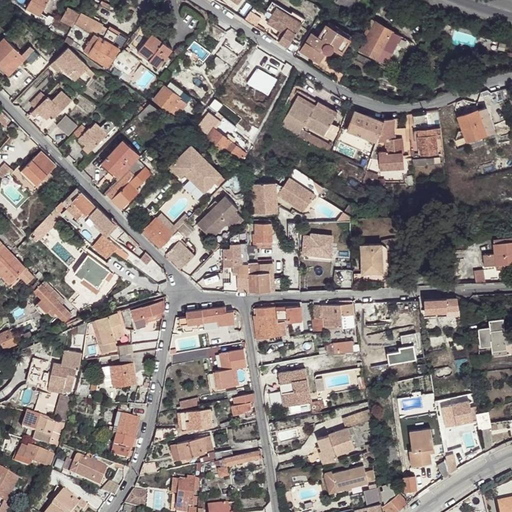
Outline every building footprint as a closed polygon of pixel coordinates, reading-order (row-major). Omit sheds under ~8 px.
[(30,0),(27,7),(40,14),(43,8),(47,0),(30,0)] [(49,0),(47,0),(43,8),(48,11),(53,2),(49,0)] [(354,11),(359,0),(336,0),(336,2),(354,11)] [(74,23),(79,13),(69,8),(67,7),(60,19),(72,26),(74,23)] [(277,7),(267,22),(281,30),(284,33),(281,38),(279,41),(287,47),(302,23),(277,7)] [(87,18),(79,13),(74,23),(82,27),(87,18)] [(374,24),(367,37),(360,52),(378,61),(384,49),(392,31),(375,21),(374,24)] [(207,33),(218,41),(225,30),(215,22),(207,33)] [(363,35),(367,37),(374,24),(369,22),(363,35)] [(334,47),(335,47),(342,33),(326,24),(318,37),(329,44),(325,51),(327,52),(330,53),(333,51),(334,47)] [(118,49),(124,41),(106,30),(101,38),(118,49)] [(392,31),(384,49),(392,53),(401,36),(392,31)] [(172,48),(152,33),(137,52),(157,67),(172,48)] [(329,44),(318,37),(311,33),(301,51),(319,62),(325,51),(329,44)] [(342,33),(335,47),(342,52),(350,38),(342,33)] [(71,45),(73,41),(66,36),(64,41),(69,44),(71,45)] [(17,50),(15,48),(4,37),(0,41),(0,66),(5,71),(9,74),(24,58),(25,58),(34,67),(42,59),(25,42),(17,50)] [(108,66),(110,63),(118,49),(101,38),(99,37),(95,42),(89,52),(89,54),(108,66)] [(85,50),(89,52),(95,42),(91,40),(85,50)] [(71,45),(77,50),(79,45),(73,41),(71,45)] [(95,73),(68,46),(55,59),(62,67),(68,73),(71,70),(78,77),(84,70),(91,77),(95,73)] [(139,60),(123,48),(111,63),(127,75),(139,60)] [(384,49),(378,61),(387,65),(389,59),(392,53),(384,49)] [(273,71),(281,59),(271,53),(263,64),(273,71)] [(370,62),(356,56),(354,60),(368,67),(370,62)] [(62,67),(55,59),(50,64),(58,72),(62,67)] [(389,59),(387,65),(393,68),(396,63),(389,59)] [(75,79),(78,77),(71,70),(68,73),(75,79)] [(412,75),(410,81),(423,84),(424,78),(428,79),(429,74),(417,71),(415,72),(414,75),(412,75)] [(30,82),(27,78),(22,82),(26,86),(30,82)] [(188,94),(165,78),(161,83),(164,85),(181,97),(184,99),(188,94)] [(181,97),(164,85),(154,100),(170,111),(181,97)] [(500,90),(504,101),(511,98),(511,91),(511,90),(511,89),(511,85),(509,86),(509,87),(500,90)] [(52,109),(54,111),(57,114),(71,100),(61,90),(51,100),(56,105),(52,109)] [(493,105),(502,102),(498,90),(489,93),(493,105)] [(300,91),(296,98),(314,108),(316,105),(335,116),(337,112),(300,91)] [(37,105),(43,99),(40,95),(33,102),(37,105)] [(38,111),(44,117),(52,109),(56,105),(51,100),(47,96),(35,108),(38,111)] [(187,102),(184,99),(181,97),(170,111),(176,116),(187,102)] [(314,108),(296,98),(280,127),(298,137),(305,125),(324,136),(335,116),(316,105),(314,108)] [(154,110),(149,104),(139,115),(144,120),(154,110)] [(46,119),(54,111),(52,109),(44,117),(46,119)] [(486,135),(480,121),(477,110),(457,117),(466,142),(486,135)] [(0,121),(5,126),(10,120),(1,111),(0,111),(0,121)] [(347,131),(376,142),(376,140),(383,122),(355,111),(347,131)] [(426,113),(427,127),(438,126),(437,112),(426,113)] [(77,125),(66,115),(56,124),(68,135),(77,125)] [(488,118),(480,121),(486,135),(493,133),(488,118)] [(87,130),(78,139),(85,145),(82,148),(87,154),(90,151),(115,125),(108,119),(101,127),(95,122),(90,128),(89,128),(87,130)] [(393,119),(384,119),(383,122),(376,140),(385,140),(386,150),(380,150),(381,171),(404,169),(401,139),(392,140),(393,119)] [(13,131),(17,127),(11,122),(7,126),(13,131)] [(73,134),(78,139),(87,130),(82,125),(73,134)] [(206,139),(224,153),(226,150),(232,141),(214,128),(206,139)] [(414,138),(419,138),(435,136),(434,130),(413,131),(414,138)] [(510,144),(507,134),(499,136),(501,146),(510,144)] [(435,136),(419,138),(420,151),(436,151),(435,136)] [(106,158),(121,172),(138,153),(123,139),(106,158)] [(232,141),(226,150),(234,157),(241,148),(232,141)] [(192,145),(170,166),(181,177),(185,173),(204,193),(221,176),(192,145)] [(241,148),(234,157),(241,163),(247,154),(241,148)] [(40,151),(33,158),(41,165),(48,173),(49,172),(55,165),(40,151)] [(33,158),(27,163),(35,171),(41,165),(33,158)] [(118,176),(121,172),(106,158),(102,162),(118,176)] [(144,166),(138,160),(129,168),(135,175),(144,166)] [(4,163),(0,167),(0,175),(2,178),(11,169),(4,163)] [(22,169),(37,183),(43,178),(35,171),(27,163),(22,169)] [(35,171),(43,178),(48,173),(41,165),(35,171)] [(151,173),(144,166),(135,175),(129,181),(135,188),(151,173)] [(135,175),(129,168),(105,192),(111,199),(129,181),(135,175)] [(48,173),(43,178),(46,181),(52,175),(49,172),(48,173)] [(288,176),(278,195),(304,211),(315,192),(288,176)] [(138,191),(135,188),(129,181),(111,199),(121,209),(134,196),(138,191)] [(274,196),(274,182),(252,184),(253,214),(275,213),(274,196)] [(80,190),(76,186),(63,199),(67,203),(80,190)] [(95,204),(80,190),(67,203),(65,205),(73,213),(81,208),(86,213),(95,204)] [(197,222),(212,236),(227,221),(229,222),(239,212),(235,209),(238,206),(225,194),(197,222)] [(103,212),(96,206),(88,215),(89,216),(90,215),(95,220),(103,212)] [(63,214),(55,207),(31,233),(38,240),(63,214)] [(103,212),(95,220),(96,222),(104,214),(103,212)] [(161,212),(156,217),(170,231),(174,227),(173,226),(174,226),(161,212)] [(186,213),(179,221),(183,225),(190,218),(186,213)] [(119,224),(116,222),(115,223),(104,214),(96,222),(107,232),(109,233),(117,226),(119,224)] [(156,217),(143,230),(160,247),(176,231),(177,231),(179,229),(183,225),(179,221),(174,226),(173,226),(174,227),(170,231),(156,217)] [(256,223),(257,242),(266,241),(272,241),(271,223),(256,223)] [(117,226),(109,233),(116,240),(124,232),(117,226)] [(177,231),(161,247),(166,252),(178,240),(182,236),(177,231)] [(332,248),(320,247),(312,246),(313,236),(305,235),(303,253),(331,256),(332,248)] [(246,261),(247,261),(246,239),(236,240),(236,247),(241,247),(241,255),(244,254),(244,257),(241,257),(242,262),(246,261)] [(0,254),(18,274),(27,283),(34,276),(0,240),(0,254)] [(166,253),(181,268),(193,255),(178,240),(166,252),(166,253)] [(511,240),(494,243),(495,253),(496,265),(507,264),(511,263),(511,240)] [(246,242),(247,254),(257,253),(257,247),(257,242),(246,242)] [(383,274),(382,245),(361,246),(362,275),(383,274)] [(223,247),(224,258),(233,258),(241,257),(241,255),(241,247),(236,247),(223,247)] [(147,252),(140,259),(146,264),(152,257),(147,252)] [(110,270),(88,253),(74,272),(82,278),(84,276),(97,287),(110,270)] [(247,254),(248,272),(258,272),(258,268),(257,253),(247,254)] [(483,254),(484,266),(496,265),(495,253),(483,254)] [(18,274),(0,254),(0,272),(9,282),(18,274)] [(156,274),(163,268),(152,257),(146,264),(156,274)] [(233,258),(224,258),(224,268),(231,268),(231,284),(222,283),(222,290),(238,291),(237,288),(248,288),(248,287),(247,287),(246,261),(242,262),(242,264),(233,264),(233,258)] [(146,264),(142,260),(136,267),(154,281),(165,275),(163,268),(156,274),(146,264)] [(473,272),(475,284),(485,284),(483,270),(473,272)] [(249,292),(270,291),(269,271),(258,272),(248,272),(249,292)] [(0,272),(0,276),(7,284),(9,282),(0,272)] [(71,315),(61,304),(56,299),(54,296),(50,293),(41,283),(34,289),(42,298),(56,312),(64,321),(71,315)] [(56,299),(59,296),(54,290),(50,293),(54,296),(56,299)] [(48,320),(56,312),(42,298),(34,306),(48,320)] [(447,311),(447,310),(446,298),(425,300),(425,312),(447,311)] [(447,310),(459,310),(456,298),(446,298),(447,310)] [(164,311),(165,305),(163,304),(163,300),(131,310),(136,329),(146,326),(145,322),(143,317),(155,314),(156,314),(159,313),(159,312),(164,311)] [(275,307),(275,303),(257,304),(257,307),(253,308),(257,337),(280,334),(279,328),(278,321),(277,321),(276,317),(275,307)] [(331,316),(341,315),(353,314),(352,303),(330,305),(331,316)] [(325,316),(331,316),(330,305),(322,306),(322,316),(325,316)] [(226,311),(225,306),(213,307),(186,311),(187,316),(179,317),(180,324),(182,324),(213,320),(230,318),(234,318),(233,310),(226,311)] [(293,306),(275,307),(276,317),(287,316),(288,316),(293,316),(293,306)] [(293,316),(288,316),(288,320),(301,319),(301,306),(293,306),(293,316)] [(322,306),(314,306),(314,318),(323,319),(322,316),(322,306)] [(145,322),(163,317),(164,311),(159,312),(159,313),(156,314),(155,314),(143,317),(145,322)] [(114,334),(122,331),(117,313),(97,320),(104,343),(102,344),(104,353),(117,348),(114,341),(116,340),(115,339),(114,334)] [(324,327),(324,328),(343,326),(341,315),(331,316),(325,316),(326,321),(323,321),(324,327)] [(312,327),(324,327),(323,321),(323,319),(314,318),(312,318),(312,327)] [(488,320),(489,327),(489,330),(503,328),(502,319),(488,320)] [(87,321),(77,326),(76,333),(86,333),(87,321)] [(489,327),(478,328),(480,348),(491,346),(489,330),(489,327)] [(505,350),(504,334),(503,328),(489,330),(491,346),(491,351),(505,350)] [(0,333),(0,339),(4,349),(16,344),(9,330),(0,333)] [(403,339),(390,342),(393,354),(406,351),(403,339)] [(354,351),(353,340),(333,342),(334,352),(354,351)] [(133,353),(132,344),(120,346),(121,354),(132,353),(133,353)] [(232,369),(235,368),(246,366),(243,349),(229,351),(232,369)] [(79,369),(83,353),(65,351),(62,365),(54,363),(48,390),(62,393),(63,389),(65,382),(73,384),(76,368),(79,369)] [(223,370),(232,369),(229,351),(221,352),(223,370)] [(406,351),(393,354),(395,361),(407,359),(406,351)] [(121,354),(120,355),(120,362),(113,362),(114,366),(102,367),(105,387),(131,384),(130,380),(135,379),(133,363),(132,353),(121,354)] [(373,357),(375,366),(387,363),(385,354),(373,357)] [(46,362),(32,359),(25,384),(34,386),(35,384),(39,385),(46,362)] [(287,404),(310,401),(305,367),(278,372),(282,392),(284,391),(287,404)] [(235,387),(232,369),(223,370),(213,372),(215,390),(235,387)] [(71,391),(73,384),(65,382),(63,389),(71,391)] [(226,390),(227,398),(233,397),(237,396),(236,389),(226,390)] [(403,401),(401,390),(395,391),(397,403),(403,401)] [(233,397),(234,405),(250,402),(248,394),(237,396),(233,397)] [(391,401),(390,394),(382,394),(383,402),(391,401)] [(70,410),(73,399),(61,396),(55,420),(60,421),(65,422),(67,423),(68,420),(70,410)] [(179,409),(198,405),(197,398),(178,402),(179,409)] [(312,413),(320,411),(319,408),(318,400),(310,401),(312,413)] [(247,411),(255,409),(254,401),(250,402),(234,405),(232,406),(233,415),(248,412),(247,411)] [(456,425),(473,421),(470,407),(468,401),(452,405),(456,425)] [(449,426),(456,425),(452,405),(446,406),(449,426)] [(179,412),(182,431),(212,427),(209,408),(179,412)] [(348,427),(370,419),(369,409),(342,418),(345,428),(328,434),(336,455),(338,454),(355,448),(348,427)] [(109,427),(107,433),(109,433),(117,435),(118,430),(123,431),(126,416),(121,414),(122,411),(117,410),(113,428),(109,427)] [(478,420),(479,430),(492,428),(489,411),(476,413),(478,420)] [(43,417),(27,413),(22,428),(35,432),(32,440),(48,444),(55,426),(55,424),(42,420),(43,417)] [(118,430),(117,435),(134,439),(135,440),(138,441),(143,421),(140,419),(126,416),(123,431),(118,430)] [(55,424),(55,426),(59,427),(60,421),(55,420),(43,417),(42,420),(55,424)] [(435,447),(431,427),(410,430),(413,448),(410,449),(412,465),(432,463),(430,452),(430,448),(435,447)] [(154,431),(151,443),(177,438),(174,428),(155,428),(154,431)] [(327,461),(337,458),(336,455),(328,434),(322,436),(318,437),(320,445),(318,446),(323,461),(327,461)] [(134,439),(117,435),(111,454),(113,455),(119,456),(127,459),(128,458),(130,451),(132,446),(134,439)] [(177,443),(180,459),(204,454),(203,452),(212,450),(209,436),(177,443)] [(14,463),(20,465),(22,459),(23,459),(28,449),(22,446),(14,463)] [(42,471),(48,472),(56,455),(49,452),(30,446),(28,449),(23,459),(22,459),(20,465),(31,468),(32,462),(44,465),(42,471)] [(94,449),(92,456),(99,458),(101,451),(100,451),(94,449)] [(221,458),(233,456),(231,449),(220,452),(221,458)] [(260,450),(223,459),(224,466),(228,466),(261,458),(260,450)] [(398,456),(397,450),(388,451),(389,458),(398,456)] [(201,463),(200,463),(216,459),(215,452),(209,454),(209,457),(195,460),(195,464),(201,463)] [(454,454),(446,456),(446,457),(449,473),(457,469),(454,454)] [(445,476),(449,473),(446,457),(437,464),(440,468),(445,476)] [(100,485),(107,468),(98,464),(99,462),(94,460),(93,462),(81,458),(78,465),(74,463),(70,472),(75,474),(100,485)] [(209,470),(220,468),(224,466),(223,459),(207,463),(209,470)] [(144,465),(139,476),(158,472),(156,462),(144,465)] [(337,491),(347,488),(347,485),(351,484),(351,487),(369,483),(368,481),(375,480),(374,471),(366,473),(364,465),(333,473),(337,491)] [(224,466),(220,468),(221,475),(229,473),(228,466),(224,466)] [(0,498),(5,502),(17,478),(0,469),(0,498)] [(330,492),(337,491),(333,473),(333,471),(327,472),(326,475),(330,492)] [(406,486),(406,490),(417,489),(415,478),(415,475),(404,477),(406,486)] [(192,505),(193,491),(194,482),(191,482),(186,482),(173,480),(171,493),(176,493),(175,503),(187,505),(192,505)] [(109,481),(100,490),(112,496),(118,487),(109,481)] [(385,505),(395,496),(392,483),(382,486),(383,491),(381,492),(385,505)] [(364,491),(367,505),(381,503),(378,487),(364,491)] [(128,497),(124,503),(125,504),(138,507),(151,509),(153,494),(133,489),(128,497)] [(72,511),(80,503),(64,491),(46,511),(72,511)] [(397,511),(401,509),(408,503),(399,492),(395,496),(385,505),(383,507),(387,511),(397,511)] [(511,511),(511,499),(497,502),(499,511),(511,511)] [(382,503),(356,509),(356,511),(383,511),(383,507),(382,503)]
